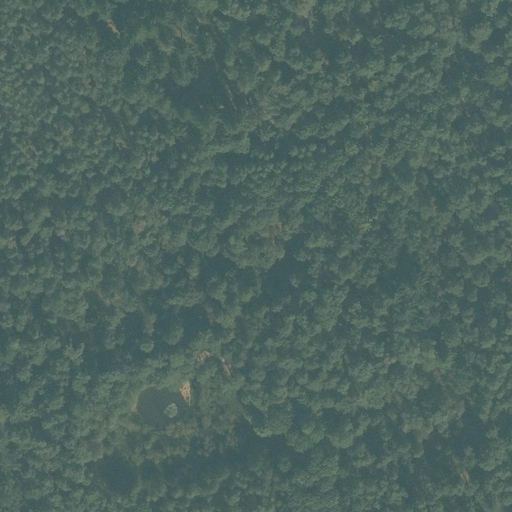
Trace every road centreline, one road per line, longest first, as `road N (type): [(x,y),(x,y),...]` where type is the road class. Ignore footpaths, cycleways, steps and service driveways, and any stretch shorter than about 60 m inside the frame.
road 1 (track): [(319,170),(0,190)]
road 2 (track): [(319,170),(511,408)]
road 3 (track): [(463,53),(319,170)]
